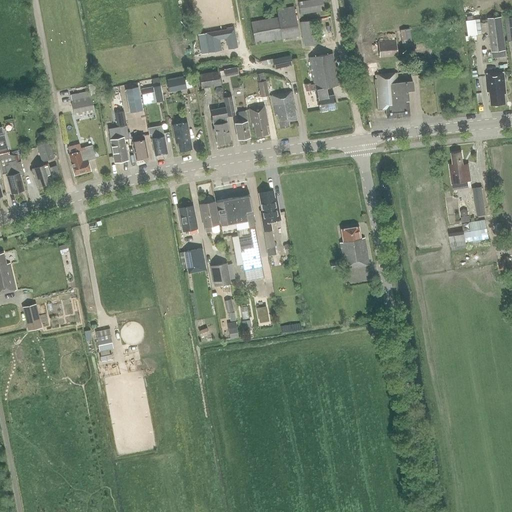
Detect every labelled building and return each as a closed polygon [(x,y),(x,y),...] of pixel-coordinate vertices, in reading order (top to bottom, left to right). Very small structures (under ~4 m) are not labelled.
[(325,11),(322,0),(311,0),(298,2),(300,15),(325,11)] [(254,44),(298,36),(293,6),(276,9),(278,17),(250,22),(254,44)] [(467,19),(470,39),(480,38),(477,17),(467,19)] [(487,18),(491,52),(505,50),(501,17),(487,18)] [(314,20),(299,22),(304,47),(319,44),(314,20)] [(234,28),(206,33),(209,53),(221,51),(219,40),(226,39),(228,50),(237,48),(234,28)] [(412,47),(413,54),(425,52),(423,44),(413,46),(409,29),(399,30),(403,49),(412,47)] [(398,56),(397,39),(379,40),(379,56),(398,56)] [(319,112),(336,109),(334,95),(327,96),(325,88),(338,85),(332,54),(309,58),(314,85),(310,85),(310,83),(304,84),(306,92),(317,90),(318,98),(317,98),(319,112)] [(290,55),(272,59),(266,60),(267,65),(274,63),(275,69),(292,65),(290,55)] [(407,91),(413,91),(413,81),(397,83),(397,73),(378,74),(376,63),(367,64),(369,76),(375,75),(375,79),(374,80),(375,88),(376,88),(377,110),(386,110),(387,119),(410,116),(407,91)] [(199,74),(201,88),(220,85),(218,71),(199,74)] [(504,93),(506,93),(504,72),(485,74),(487,92),(490,91),(491,105),(505,104),(504,93)] [(345,74),(337,75),(339,85),(346,84),(345,74)] [(182,76),(167,79),(169,92),(186,88),(184,77),(182,78),(182,76)] [(144,84),(147,98),(154,97),(155,101),(162,100),(160,85),(159,85),(158,81),(144,84)] [(258,82),(261,97),(268,96),(265,81),(258,82)] [(89,91),(70,95),(74,116),(94,112),(91,97),(97,96),(94,84),(88,85),(89,91)] [(138,87),(125,89),(130,112),(143,110),(138,87)] [(288,122),(297,120),(295,110),(296,110),(292,92),(270,96),(274,116),(277,115),(280,128),(289,126),(288,122)] [(228,117),(235,115),(231,97),(224,98),(228,117)] [(266,126),(268,125),(264,107),(248,110),(251,123),(252,123),(253,128),(254,128),(256,136),(268,134),(266,126)] [(211,111),(212,120),(214,129),(213,129),(214,135),(216,135),(217,144),(230,142),(226,118),(227,118),(225,108),(211,111)] [(124,111),(114,112),(117,127),(126,126),(124,111)] [(250,138),(245,115),(245,111),(238,112),(240,123),(235,124),(238,140),(250,138)] [(192,149),(187,123),(172,126),(175,143),(177,143),(179,151),(192,149)] [(163,132),(162,132),(161,126),(147,128),(149,134),(151,134),(152,141),(151,143),(153,144),(155,155),(167,153),(163,132)] [(38,133),(40,141),(48,139),(45,131),(38,133)] [(8,147),(4,135),(0,135),(0,165),(2,173),(6,172),(7,176),(6,176),(11,194),(13,193),(15,194),(17,193),(18,192),(24,190),(20,175),(23,174),(20,162),(19,163),(17,155),(10,157),(7,147),(8,147)] [(135,159),(147,156),(144,135),(131,137),(133,144),(132,145),(133,148),(134,149),(135,159)] [(114,163),(128,160),(123,137),(110,140),(114,163)] [(49,141),(36,145),(41,162),(54,158),(49,141)] [(88,161),(95,159),(92,145),(85,147),(85,150),(69,154),(71,164),(74,176),(91,171),(88,161)] [(452,184),(471,181),(468,164),(463,165),(461,152),(451,153),(453,164),(449,164),(452,184)] [(44,184),(53,181),(52,178),(56,176),(58,175),(58,173),(56,166),(49,168),(47,164),(33,169),(38,186),(39,186),(40,187),(44,186),(44,184)] [(473,188),(477,215),(485,214),(481,187),(473,188)] [(262,224),(269,222),(278,220),(279,219),(279,217),(279,213),(277,202),(275,202),(273,191),(258,193),(262,212),(260,212),(262,224)] [(264,278),(262,266),(250,197),(251,197),(251,194),(216,201),(221,226),(235,223),(246,282),(264,278)] [(204,227),(205,233),(212,232),(214,233),(217,233),(219,231),(218,224),(219,224),(215,202),(200,204),(204,227)] [(182,231),(197,228),(193,206),(178,209),(182,231)] [(465,244),(465,245),(487,242),(485,221),(462,224),(463,231),(449,233),(450,246),(465,244)] [(344,268),(368,264),(364,238),(360,239),(359,227),(357,227),(342,230),(341,230),(343,243),(340,243),(344,268)] [(263,233),(268,256),(276,255),(272,231),(263,233)] [(69,251),(67,244),(58,247),(60,253),(69,251)] [(206,264),(202,248),(179,253),(182,269),(206,264)] [(0,294),(16,290),(9,263),(6,264),(3,253),(0,254),(0,294)] [(210,266),(214,286),(230,283),(229,280),(227,265),(226,263),(210,266)] [(343,279),(321,283),(329,323),(342,321),(340,309),(349,307),(343,279)] [(233,312),(233,311),(235,311),(233,299),(224,301),(227,313),(233,312)] [(36,304),(22,307),(28,331),(42,328),(36,304)] [(266,307),(257,308),(260,323),(268,321),(266,307)] [(244,330),(253,328),(251,318),(242,320),(244,330)] [(236,322),(227,323),(228,334),(238,333),(236,322)] [(206,328),(198,331),(201,338),(209,335),(206,328)] [(96,332),(99,348),(112,346),(109,330),(96,332)]
